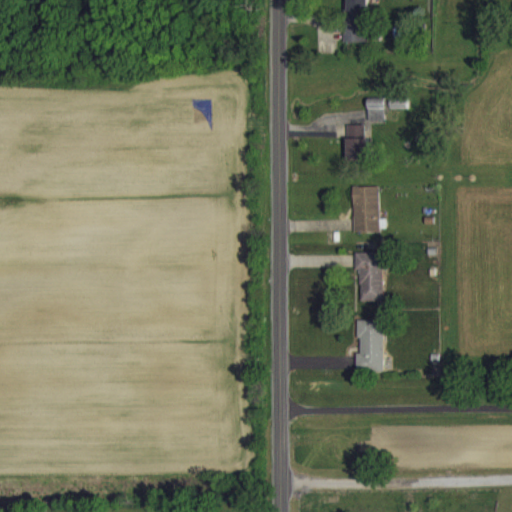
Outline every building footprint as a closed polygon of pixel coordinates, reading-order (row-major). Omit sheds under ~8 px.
[(345,54),(369,53),(368,0),(347,0),(348,21),(344,21),(345,54)] [(386,132),(386,111),(370,110),(369,131),(386,132)] [(349,171),(368,170),(367,136),(347,137),(349,171)] [(354,243),(381,243),(380,198),(353,198),(354,243)] [(384,264),(357,264),(356,281),(361,281),(361,312),(384,312),(384,264)] [(359,332),(359,364),(357,364),(357,383),(385,383),(384,331),(359,332)]
